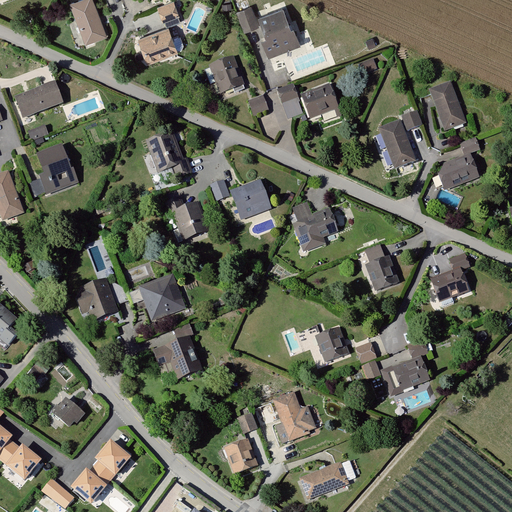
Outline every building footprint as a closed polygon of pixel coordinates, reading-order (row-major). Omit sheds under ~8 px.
[(94,0),(75,0),(69,3),(86,44),(108,35),(94,0)] [(172,0),(167,0),(155,5),(163,23),(179,16),(172,0)] [(284,3),(258,14),(268,38),(262,41),(269,58),(304,43),(297,27),(294,28),(284,3)] [(251,5),(236,10),(244,32),(258,27),(251,5)] [(178,53),(168,27),(134,39),(144,65),(178,53)] [(176,37),(178,48),(185,46),(182,36),(176,37)] [(232,57),(208,66),(220,97),(244,88),(232,57)] [(54,81),(14,97),(23,120),(63,104),(54,81)] [(450,82),(428,91),(445,133),(467,124),(450,82)] [(294,83),(279,88),(289,118),(304,112),(294,83)] [(332,84),(301,92),(308,118),(338,109),(332,84)] [(264,96),(248,101),(254,119),(270,113),(264,96)] [(419,109),(403,114),(407,129),(423,124),(419,109)] [(403,120),(380,128),(394,170),(418,162),(403,120)] [(30,130),(32,138),(49,134),(47,126),(30,130)] [(181,160),(172,133),(147,141),(159,176),(174,171),(177,181),(193,176),(187,158),(181,160)] [(65,146),(35,157),(42,177),(27,183),(33,198),(78,181),(65,146)] [(475,152),(438,164),(446,190),(483,178),(475,152)] [(9,171),(0,174),(0,220),(0,221),(24,213),(9,171)] [(263,177),(231,188),(241,218),(273,207),(263,177)] [(218,200),(231,194),(225,178),(211,184),(218,200)] [(185,209),(181,199),(167,204),(182,246),(210,236),(199,204),(185,209)] [(306,199),(292,205),(300,222),(293,225),(305,252),(326,243),(324,238),(338,231),(328,208),(312,215),(306,199)] [(379,244),(364,250),(369,264),(363,266),(372,293),(400,283),(390,256),(384,258),(379,244)] [(465,252),(447,259),(451,272),(430,280),(439,303),(468,292),(460,272),(471,268),(465,252)] [(186,310),(173,275),(138,289),(152,323),(186,310)] [(108,281),(78,291),(75,300),(81,317),(89,315),(92,322),(119,313),(108,281)] [(20,322),(0,306),(0,341),(2,343),(20,322)] [(340,329),(315,336),(324,364),(349,356),(340,329)] [(190,338),(150,352),(157,369),(170,364),(177,382),(203,372),(190,338)] [(372,340),(357,346),(363,363),(379,358),(372,340)] [(430,382),(420,356),(381,371),(391,397),(430,382)] [(294,392),(272,400),(282,425),(275,428),(282,446),(317,432),(307,408),(302,410),(294,392)] [(82,415),(62,399),(50,414),(70,430),(82,415)] [(239,417),(244,433),(259,428),(254,412),(239,417)] [(41,463),(0,430),(0,465),(24,484),(41,463)] [(259,466),(246,439),(221,450),(233,478),(259,466)] [(131,461),(110,444),(73,488),(94,506),(131,461)] [(348,489),(340,465),(299,478),(306,501),(348,489)] [(68,507),(76,495),(51,478),(43,491),(68,507)]
